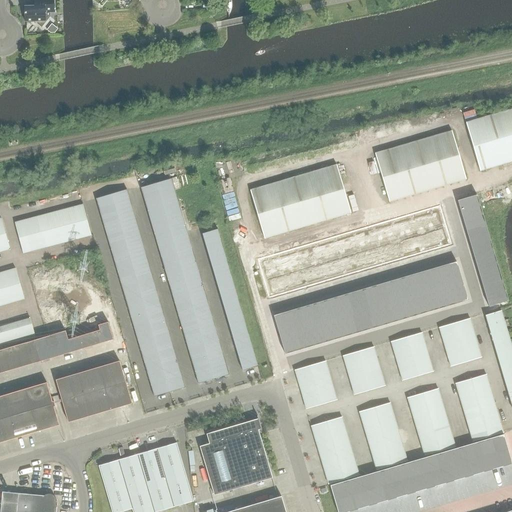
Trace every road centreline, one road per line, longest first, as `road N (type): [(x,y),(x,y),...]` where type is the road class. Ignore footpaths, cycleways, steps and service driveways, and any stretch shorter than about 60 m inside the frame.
road 1 (unclassified): [(72,447),(275,387)]
road 2 (unclassified): [(311,511),(275,387)]
